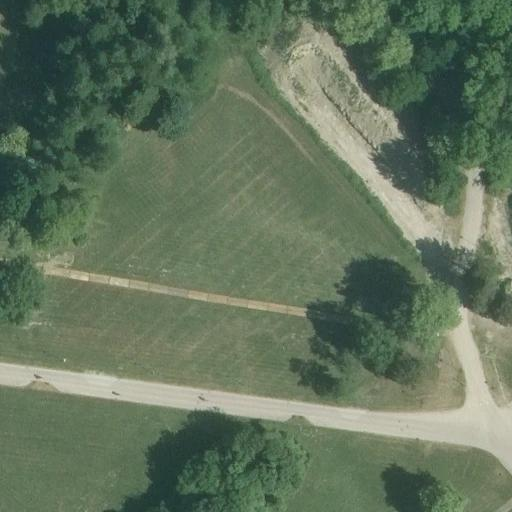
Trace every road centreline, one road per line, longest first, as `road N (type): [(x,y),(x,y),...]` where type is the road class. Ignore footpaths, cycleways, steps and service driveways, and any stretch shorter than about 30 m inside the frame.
road 1 (residential): [(0,373),(504,440)]
road 2 (residential): [(368,0),(449,92),(472,142),(458,328),(480,401),(504,440)]
